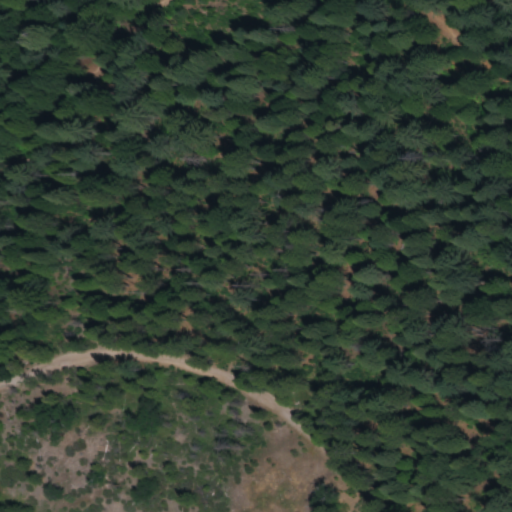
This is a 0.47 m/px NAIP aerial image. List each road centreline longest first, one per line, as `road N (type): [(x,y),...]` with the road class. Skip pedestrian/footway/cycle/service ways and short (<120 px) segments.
road 1 (track): [(511,26),(460,0),(0,179)]
road 2 (track): [(386,511),(300,418),(208,367),(129,353),(68,361),(0,384)]
